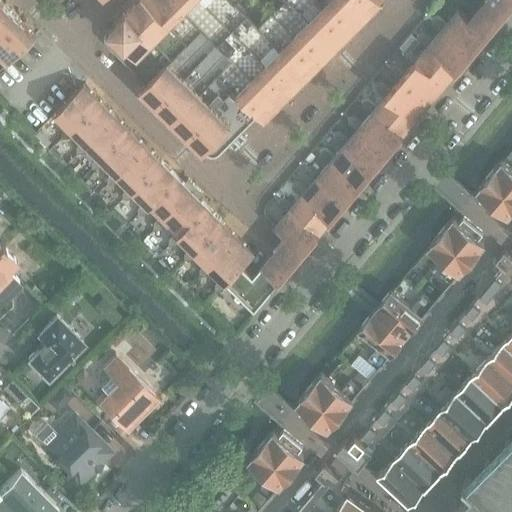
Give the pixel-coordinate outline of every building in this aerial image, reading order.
[(162,0),(137,0),(134,4),(162,31),(178,15),(162,0)] [(162,0),(178,15),(192,0),(162,0)] [(348,0),(327,0),(323,4),(352,32),(366,18),(348,0)] [(378,0),(348,0),(366,18),(381,2),(378,0)] [(511,0),(484,0),(483,3),(501,18),(506,11),(511,3),(511,0)] [(483,3),(469,19),(458,9),(446,23),(443,27),(474,53),(475,52),(473,50),(501,18),(483,3)] [(0,38),(20,19),(5,4),(0,8),(0,38)] [(134,4),(117,20),(145,48),(162,31),(134,4)] [(323,4),(309,19),(337,47),(352,32),(323,4)] [(441,30),(433,40),(429,43),(460,69),(461,68),(459,66),(465,60),(467,61),(471,56),(474,53),(443,27),(446,23),(438,16),(432,17),(432,23),(441,30)] [(20,19),(0,38),(0,54),(8,63),(36,35),(20,19)] [(309,19),(295,33),(323,61),(337,47),(309,19)] [(145,48),(117,20),(110,28),(109,29),(108,30),(108,32),(108,33),(107,34),(107,37),(108,39),(108,41),(108,42),(109,43),(110,44),(111,46),(112,47),(113,48),(129,64),(145,48)] [(295,33),(280,48),(308,76),(323,61),(295,33)] [(453,77),(457,73),(460,69),(429,43),(433,40),(424,33),(418,33),(418,40),(427,47),(419,56),(416,60),(444,84),(451,76),(453,77)] [(280,48),(266,63),(294,90),(308,76),(280,48)] [(432,102),(433,101),(431,100),(444,84),(416,60),(419,56),(410,49),(404,50),(404,56),(413,63),(405,73),(402,76),(432,102)] [(141,89),(156,104),(184,76),(168,61),(147,82),(141,89)] [(266,63),(251,77),(279,105),(294,90),(266,63)] [(399,80),(391,89),(388,93),(418,119),(419,118),(417,116),(423,109),(425,110),(429,106),(432,102),(402,76),(405,73),(396,66),(390,66),(390,73),(399,80)] [(156,104),(172,119),(199,92),(184,76),(156,104)] [(279,105),(251,77),(236,92),(258,114),(264,120),(279,105)] [(385,96),(377,106),(374,109),(404,135),(405,134),(404,133),(409,126),(411,127),(415,122),(418,119),(388,93),(391,89),(382,82),(376,83),(377,89),(385,96)] [(100,99),(84,83),(57,111),(69,124),(62,131),(62,138),(68,138),(76,130),(73,127),(100,99)] [(172,119),(187,135),(215,107),(199,92),(172,119)] [(73,127),(76,130),(85,139),(77,146),(77,153),(84,153),(91,145),(88,142),(116,114),(100,99),(73,127)] [(371,113),(363,122),(360,126),(390,152),(391,151),(390,149),(396,142),(397,143),(401,139),(404,135),(374,109),(377,106),(369,99),(362,99),(362,106),(371,113)] [(215,107),(187,135),(205,153),(207,154),(209,155),(211,155),(213,155),(216,155),(218,154),(220,153),(222,151),(241,132),(215,107)] [(107,161),(103,157),(131,130),(116,114),(88,142),(91,145),(100,154),(92,162),(92,168),(99,168),(107,161)] [(357,129),(349,139),(346,143),(376,169),(377,167),(375,166),(381,159),(383,160),(387,155),(387,156),(390,152),(360,126),(363,122),(354,115),(348,116),(348,122),(357,129)] [(122,176),(119,173),(146,145),(131,130),(103,157),(107,161),(115,169),(108,177),(108,184),(114,184),(122,176)] [(369,177),(373,172),(376,169),(346,143),(349,139),(340,132),(334,132),(334,139),(343,146),(335,155),(332,159),(362,185),(363,184),(361,182),(367,175),(369,177)] [(137,191),(134,188),(162,160),(146,145),(119,173),(122,176),(131,185),(123,192),(123,199),(130,199),(137,191)] [(329,162),(321,172),(318,176),(347,200),(353,192),(355,193),(359,188),(359,189),(362,185),(332,159),(335,155),(327,148),(320,149),(321,155),(329,162)] [(311,152),(306,159),(310,162),(316,156),(311,152)] [(153,206),(149,203),(177,175),(162,160),(134,188),(137,191),(146,200),(138,207),(138,214),(145,214),(153,206)] [(511,168),(502,160),(478,189),(483,194),(479,199),(498,215),(503,210),(508,215),(511,210),(511,168)] [(306,165),(307,172),(315,179),(307,188),(304,192),(334,218),(335,217),(333,215),(347,200),(318,176),(321,172),(313,165),(306,165)] [(161,230),(168,222),(165,219),(197,187),(193,183),(188,179),(184,183),(177,175),(149,203),(153,206),(161,215),(154,223),(154,230),(161,230)] [(301,195),(293,205),(290,209),(320,235),(321,233),(320,232),(325,225),(327,226),(331,221),(331,222),(334,218),(304,192),(307,188),(299,181),(292,182),(293,188),(301,195)] [(176,245),(184,237),(180,234),(208,206),(200,199),(204,195),(200,190),(197,187),(165,219),(168,222),(177,231),(169,238),(169,245),(176,245)] [(317,238),(320,235),(290,209),(293,205),(285,198),(278,198),(279,205),(287,212),(275,226),(286,235),(304,250),(312,241),(313,243),(317,238)] [(191,260),(199,252),(195,249),(223,221),(208,206),(180,234),(184,237),(192,246),(185,254),(185,260),(191,260)] [(454,217),(430,246),(449,262),(440,273),(450,281),(449,283),(450,284),(464,266),(465,267),(480,248),(484,243),(479,238),(483,233),(464,217),(460,222),(454,217)] [(206,275),(214,268),(211,264),(238,237),(223,221),(195,249),(199,252),(208,261),(200,269),(200,275),(206,275)] [(304,250),(286,235),(276,247),(254,274),(244,264),(243,263),(226,280),(229,283),(255,308),(293,263),(304,250)] [(229,283),(226,280),(243,263),(244,264),(255,253),(238,237),(211,264),(214,268),(223,276),(215,284),(215,290),(222,291),(229,283)] [(0,298),(20,278),(7,265),(15,256),(4,245),(5,243),(1,239),(0,240),(0,298)] [(359,435),(356,433),(350,440),(346,436),(337,447),(359,465),(363,460),(378,469),(410,499),(435,472),(452,454),(511,389),(511,255),(504,249),(496,259),(503,265),(359,435)] [(392,290),(379,305),(378,306),(375,309),(407,336),(423,317),(423,316),(436,300),(435,299),(433,301),(423,292),(411,307),(392,290)] [(390,354),(391,355),(407,336),(375,309),(373,312),(359,328),(379,345),(367,359),(377,368),(376,369),(377,370),(390,354)] [(85,341),(57,314),(40,331),(49,340),(31,358),(50,377),(85,341)] [(119,338),(113,332),(107,338),(113,344),(119,338)] [(160,396),(115,351),(102,365),(110,373),(100,383),(106,389),(97,398),(127,428),(160,396)] [(322,373),(318,379),(317,378),(302,397),(298,402),(303,407),(299,412),(318,428),(323,423),(328,428),(333,423),(348,404),(363,387),(362,386),(360,388),(350,379),(341,389),(322,373)] [(12,379),(4,388),(19,403),(27,395),(12,379)] [(64,385),(49,400),(59,410),(74,396),(64,385)] [(0,415),(9,407),(0,397),(0,415)] [(51,455),(56,456),(73,473),(71,474),(74,477),(75,476),(80,480),(82,478),(87,477),(90,473),(92,469),(94,467),(93,465),(98,460),(99,461),(111,450),(75,414),(44,444),(47,447),(48,451),(51,455)] [(254,454),(249,459),(268,475),(260,486),(270,495),(266,500),(267,500),(284,480),(285,480),(300,462),(300,461),(304,456),(299,451),(303,446),(289,435),(284,430),(279,435),(274,430),(269,436),(269,435),(254,454)] [(511,511),(511,434),(497,450),(474,473),(466,481),(465,479),(463,481),(472,491),(451,511),(511,511)] [(383,511),(343,483),(346,480),(324,462),(316,472),(323,478),(294,511),(383,511)] [(0,487),(0,511),(54,511),(58,505),(20,468),(0,487)]
